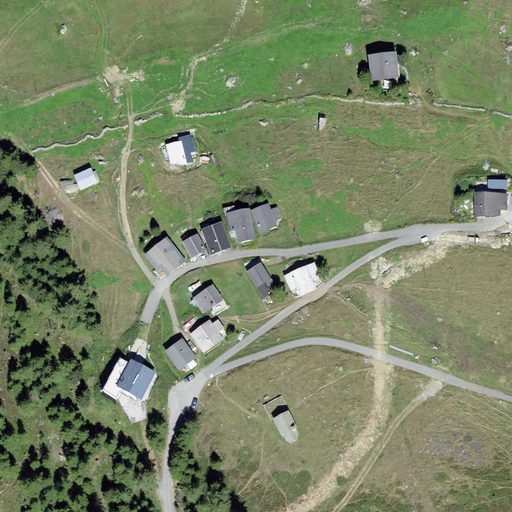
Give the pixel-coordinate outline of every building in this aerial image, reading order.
[(399,56),(370,59),(372,82),(401,79),(399,56)] [(197,152),(193,136),(181,138),(185,155),(197,152)] [(181,144),(167,147),(172,168),(186,165),(181,144)] [(93,169),(75,176),(81,192),(99,184),(93,169)] [(478,176),(477,216),(509,217),(510,176),(478,176)] [(277,228),(269,206),(253,212),(261,233),(277,228)] [(251,210),(228,216),(235,245),(258,239),(251,210)] [(223,224),(204,231),(212,255),(231,248),(223,224)] [(198,236),(183,244),(192,261),(207,253),(198,236)] [(169,239),(149,255),(167,278),(187,262),(169,239)] [(315,263),(287,277),(297,298),(325,284),(315,263)] [(262,266),(248,275),(265,301),(279,292),(262,266)] [(215,286),(195,301),(205,315),(226,300),(215,286)] [(213,322),(191,336),(204,356),(226,341),(213,322)] [(184,341),(167,354),(182,375),(199,363),(184,341)] [(133,361),(119,389),(144,402),(157,374),(133,361)] [(291,412),(275,420),(287,445),(303,437),(291,412)]
